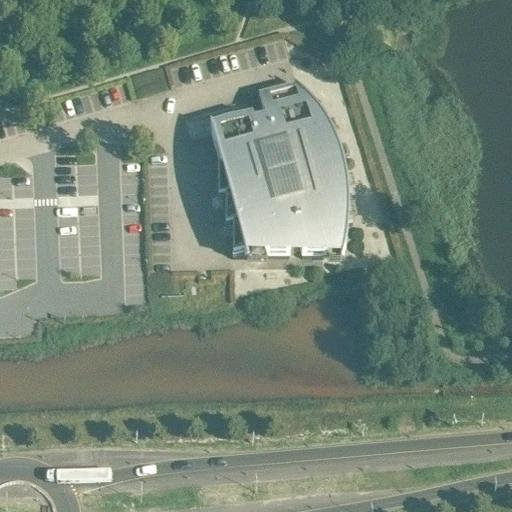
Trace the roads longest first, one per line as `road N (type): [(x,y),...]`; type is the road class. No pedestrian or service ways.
road 1 (primary): [(511,443),(0,483)]
road 2 (primary): [(322,511),(511,476)]
